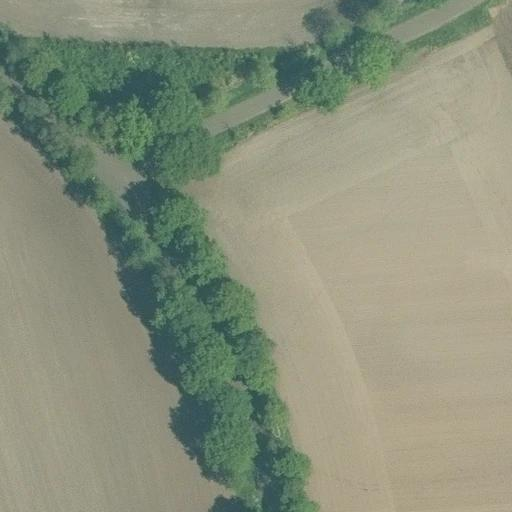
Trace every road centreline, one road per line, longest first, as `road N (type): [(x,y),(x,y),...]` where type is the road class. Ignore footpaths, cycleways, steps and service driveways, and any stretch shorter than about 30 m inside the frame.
road 1 (residential): [(114,174),(467,0)]
road 2 (residential): [(269,511),(191,303),(114,174)]
road 3 (tertiary): [(114,174),(0,81)]
